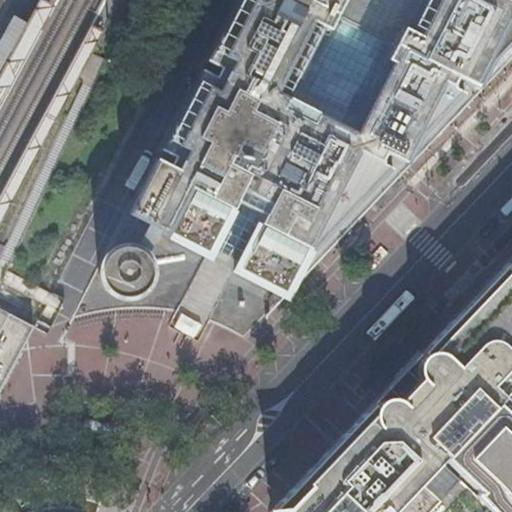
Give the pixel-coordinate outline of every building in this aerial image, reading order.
[(15,48),(0,77),(0,114),(57,8),(41,0),(30,22),(15,48)] [(210,248),(228,212),(233,203),(262,217),(257,226),(238,263),(234,271),(265,286),(266,285),(284,295),(296,270),(305,274),(303,276),(304,277),(321,258),(347,231),(392,184),(472,100),(478,93),(480,92),(511,58),(511,0),(236,0),(224,24),(204,62),(163,140),(147,172),(110,243),(101,263),(100,264),(99,266),(98,268),(98,269),(98,271),(98,273),(98,274),(98,275),(98,276),(98,279),(99,282),(100,284),(101,286),(102,288),(103,289),(104,290),(105,291),(107,293),(108,294),(110,295),(112,296),(114,297),(116,298),(119,299),(121,299),(125,299),(128,298),(132,297),(134,296),(137,295),(139,293),(141,291),(142,290),(143,288),(144,286),(146,285),(146,284),(147,280),(148,278),(148,274),(148,272),(148,270),(147,267),(146,264),(145,262),(144,261),(143,260),(143,258),(156,232),(205,257),(210,248)] [(12,13),(0,35),(0,65),(11,46),(14,48),(15,48),(30,22),(28,21),(12,13)] [(0,195),(0,218),(81,66),(89,52),(101,31),(89,25),(0,195)] [(238,263),(257,226),(262,217),(233,203),(228,212),(210,248),(220,253),(236,261),(238,263)] [(511,257),(503,267),(511,275),(511,257)] [(479,292),(477,294),(511,327),(511,275),(503,267),(479,292)] [(283,297),(284,295),(266,285),(265,286),(234,271),(233,272),(283,297)] [(511,327),(477,294),(451,321),(511,378),(511,327)] [(29,329),(0,313),(0,384),(2,380),(9,368),(16,354),(29,329)] [(487,511),(488,511),(441,462),(511,387),(511,378),(447,318),(421,345),(422,347),(420,348),(416,353),(415,359),(385,391),(380,393),(371,400),(369,399),(270,504),(261,506),(263,511),(487,511)] [(511,511),(511,399),(508,403),(503,398),(444,459),(480,493),(476,497),(475,498),(487,510),(488,511),(489,511),(511,511)]
